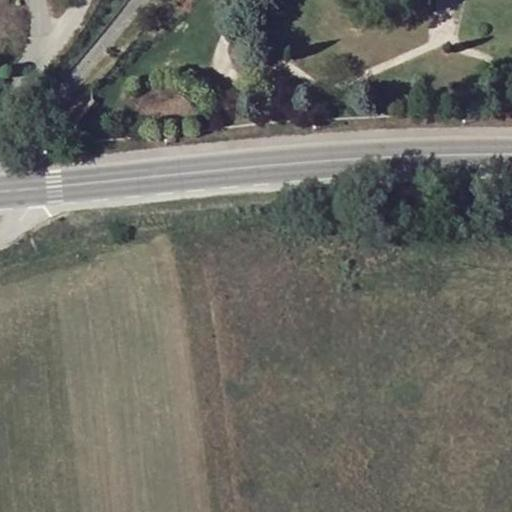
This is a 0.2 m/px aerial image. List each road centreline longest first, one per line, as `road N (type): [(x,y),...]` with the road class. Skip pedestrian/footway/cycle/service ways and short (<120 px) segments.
road 1 (secondary): [(17,184),(258,159),(511,153)]
road 2 (residential): [(0,114),(73,0)]
